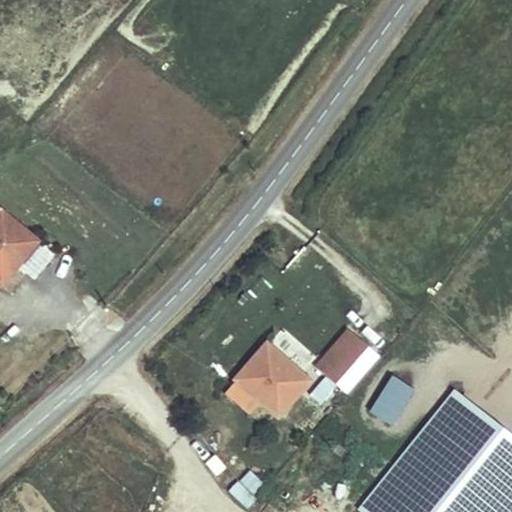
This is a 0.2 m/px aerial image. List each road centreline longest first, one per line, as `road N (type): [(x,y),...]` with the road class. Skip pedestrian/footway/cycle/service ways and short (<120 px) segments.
road 1 (tertiary): [(0,446),(267,197),(404,0)]
road 2 (unknown): [(116,337),(186,454),(221,495),(251,511)]
